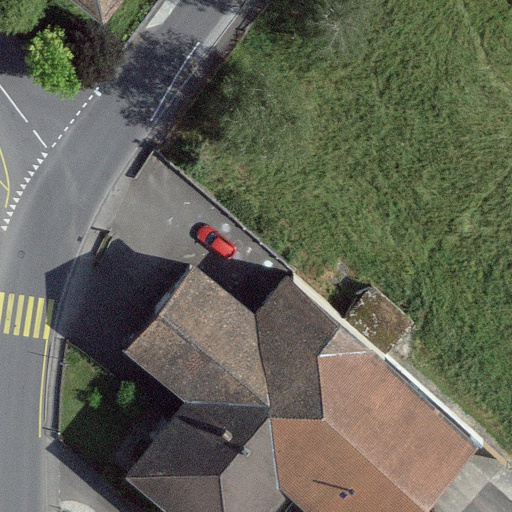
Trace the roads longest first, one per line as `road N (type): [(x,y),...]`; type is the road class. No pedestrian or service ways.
road 1 (secondary): [(17,511),(22,314),(35,254),(68,185)]
road 2 (secondary): [(212,0),(68,185)]
